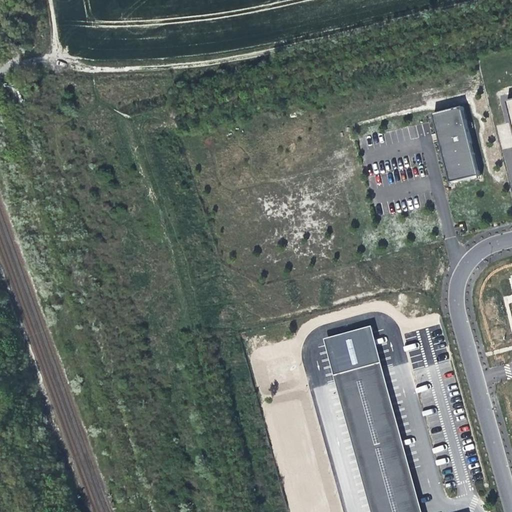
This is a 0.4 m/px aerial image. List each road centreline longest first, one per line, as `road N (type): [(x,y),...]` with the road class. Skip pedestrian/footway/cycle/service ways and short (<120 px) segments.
road 1 (track): [(209,511),(145,255),(79,69)]
road 2 (track): [(49,59),(95,71),(202,63),(483,0)]
road 3 (unclassified): [(511,511),(456,308),(463,267),(511,238)]
